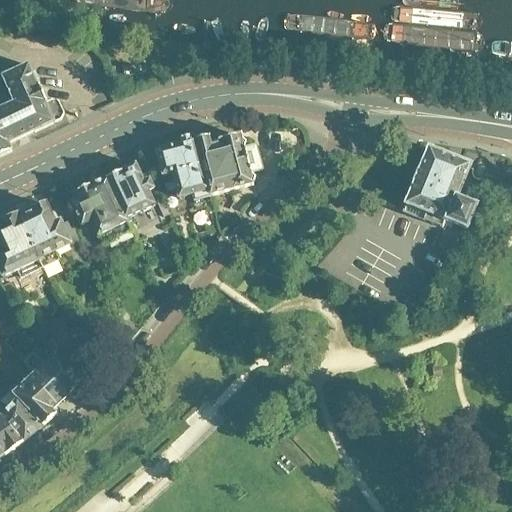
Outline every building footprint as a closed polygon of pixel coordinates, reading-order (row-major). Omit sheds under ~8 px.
[(136,9),(137,0),(56,0),(57,1),(136,9)] [(227,0),(177,0),(176,15),(255,23),(257,3),(227,0)] [(377,0),(376,9),(454,20),(456,0),(377,0)] [(511,6),(464,1),(461,20),(511,26),(511,6)] [(267,4),(265,24),(345,32),(347,12),(267,4)] [(375,15),(372,35),(452,45),(454,25),(375,15)] [(511,33),(460,27),(458,47),(511,53),(511,33)] [(62,115),(57,103),(49,102),(45,103),(37,86),(36,87),(26,65),(1,78),(3,82),(0,83),(0,157),(12,152),(9,144),(15,141),(33,133),(34,134),(54,124),(59,121),(62,115)] [(261,170),(255,146),(243,149),(240,137),(218,143),(219,146),(210,148),(207,139),(195,142),(209,197),(253,186),(250,173),(261,170)] [(209,197),(195,142),(189,139),(178,141),(177,147),(155,153),(162,178),(171,175),(174,184),(165,186),(167,194),(175,191),(178,200),(192,196),(195,210),(212,205),(209,197)] [(478,194),(460,187),(468,168),(469,165),(467,164),(466,165),(430,150),(427,149),(426,151),(427,152),(418,173),(417,173),(414,182),(415,182),(406,203),(405,203),(404,206),(407,207),(408,206),(463,229),(463,230),(465,231),(466,228),(466,227),(473,209),(474,209),(475,207),(473,206),(478,194)] [(154,208),(147,193),(153,190),(146,176),(141,178),(135,165),(122,171),(123,172),(106,180),(125,220),(141,213),(142,214),(154,208)] [(125,220),(106,180),(89,188),(89,187),(77,192),(80,200),(70,204),(81,227),(91,223),(102,247),(109,244),(111,249),(133,238),(125,220)] [(161,198),(154,201),(162,218),(169,215),(161,198)] [(54,254),(81,241),(71,220),(61,225),(59,222),(56,216),(51,218),(45,206),(34,212),(33,209),(27,207),(19,211),(17,217),(43,270),(58,263),(54,254)] [(43,270),(17,217),(15,219),(0,225),(0,274),(2,279),(15,273),(20,271),(24,279),(43,270)] [(92,238),(82,243),(86,254),(97,249),(92,238)] [(0,336),(4,333),(15,323),(17,322),(17,321),(15,319),(10,307),(0,316),(0,336)] [(15,323),(4,333),(9,340),(27,323),(22,317),(17,321),(17,322),(15,323)] [(92,375),(65,339),(61,333),(47,346),(55,355),(82,384),(92,375)] [(55,355),(44,365),(33,354),(24,363),(31,370),(42,383),(44,381),(50,387),(49,391),(44,395),(51,402),(54,401),(58,404),(69,395),(74,401),(87,389),(82,384),(55,355)] [(51,402),(44,395),(49,391),(50,387),(44,381),(42,383),(31,370),(9,391),(43,427),(57,416),(52,410),(54,409),(58,404),(54,401),(51,402)] [(43,427),(9,391),(0,400),(0,401),(4,405),(0,408),(0,417),(23,444),(43,427)] [(23,444),(0,417),(0,451),(4,456),(5,457),(23,444)]
